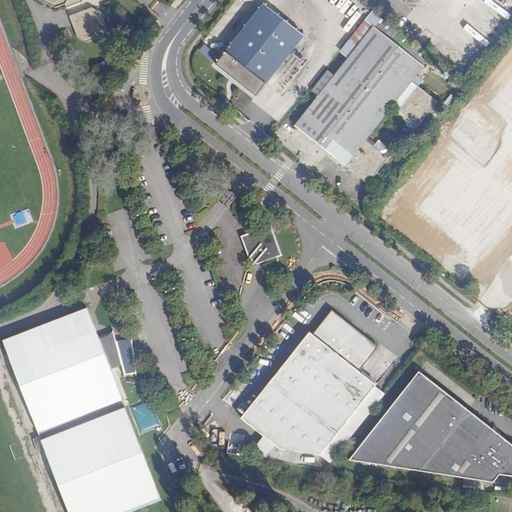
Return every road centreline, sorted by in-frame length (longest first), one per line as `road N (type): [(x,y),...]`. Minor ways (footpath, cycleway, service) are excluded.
road 1 (unclassified): [(331,237),(173,437),(186,463)]
road 2 (residential): [(331,237),(511,374)]
road 3 (residential): [(341,225),(174,85)]
road 4 (residential): [(163,100),(331,237)]
road 5 (residential): [(511,357),(341,225)]
road 6 (track): [(197,470),(318,511)]
